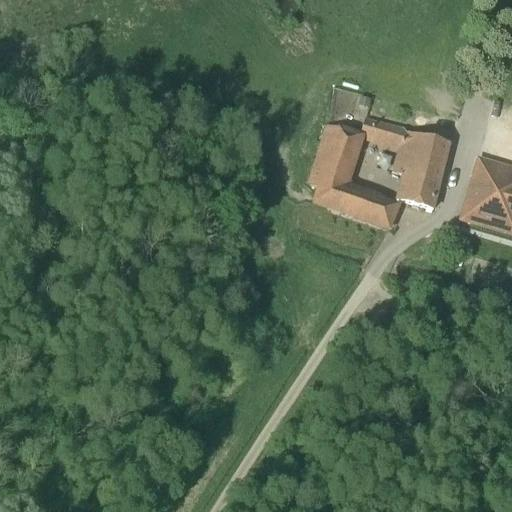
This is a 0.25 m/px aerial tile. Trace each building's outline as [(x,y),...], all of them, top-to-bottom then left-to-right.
[(360,99),(358,108),(369,110),(371,102),(360,99)] [(348,188),(362,141),(360,140),(360,138),(329,128),(311,187),(320,190),(315,205),(389,231),(398,208),(386,204),(370,196),(348,188)] [(436,131),(434,141),(446,145),(448,134),(436,131)] [(434,141),(404,134),(394,173),(404,176),(397,203),(433,212),(449,146),(446,145),(434,141)] [(511,172),(479,163),(460,221),(511,236),(511,172)]
